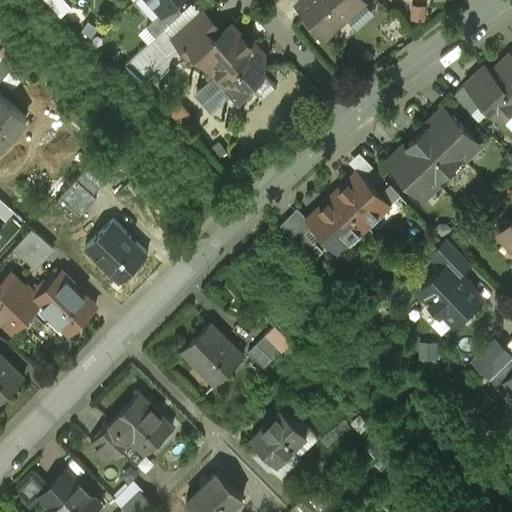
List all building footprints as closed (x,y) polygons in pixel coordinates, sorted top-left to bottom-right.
[(69,4),(65,0),(49,0),(60,12),(69,4)] [(143,0),(157,15),(170,3),(173,0),(143,0)] [(300,0),(297,4),(308,16),(312,13),(328,31),(362,0),(300,0)] [(170,3),(157,15),(144,26),(153,36),(178,13),(170,3)] [(201,9),(171,36),(189,56),(194,51),(219,29),(201,9)] [(231,23),(221,32),(219,29),(194,51),(223,85),(228,80),(253,81),(262,73),(262,62),(256,55),(258,53),(259,49),(253,43),(249,42),(231,23)] [(511,54),(511,53),(510,53),(491,71),(511,93),(511,54)] [(0,79),(12,66),(3,58),(0,61),(0,79)] [(511,93),(491,71),(486,65),(466,83),(465,84),(482,101),(500,120),(511,108),(511,93)] [(482,101),(465,84),(466,83),(465,82),(453,93),(471,112),(482,101)] [(0,92),(0,146),(27,117),(0,92)] [(479,142),(444,105),(387,160),(422,196),(479,142)] [(99,184),(82,169),(74,178),(91,193),(99,184)] [(389,204),(357,170),(334,192),(366,225),(389,204)] [(91,193),(74,178),(59,195),(79,213),(94,196),(91,193)] [(366,225),(334,192),(306,219),(338,252),(350,241),(352,244),(362,234),(360,232),(366,225)] [(511,217),(500,229),(511,240),(511,245),(511,246),(511,217)] [(112,218),(84,247),(118,280),(146,252),(112,218)] [(52,245),(31,226),(14,245),(35,264),(52,245)] [(305,233),(296,241),(305,249),(313,242),(305,233)] [(470,260),(446,235),(430,251),(443,265),(448,260),(459,271),(470,260)] [(443,265),(420,287),(431,299),(429,301),(440,312),(442,310),(453,321),(481,294),(459,271),(448,260),(443,265)] [(35,296),(33,298),(37,303),(67,332),(95,304),(61,270),(35,296)] [(10,271),(0,280),(0,317),(11,329),(37,303),(33,298),(35,296),(10,271)] [(209,323),(181,351),(215,385),(243,356),(209,323)] [(281,352),(265,336),(249,352),(265,368),(281,352)] [(0,399),(23,376),(0,353),(0,399)] [(511,354),(489,377),(504,393),(511,386),(510,386),(511,383),(511,354)] [(138,392),(110,420),(128,439),(144,454),(172,426),(138,392)] [(281,409),(252,438),(277,463),(306,434),(281,409)] [(128,439),(110,420),(90,440),(108,458),(119,447),(128,439)] [(144,454),(128,439),(119,447),(135,463),(144,454)] [(89,511),(100,502),(66,468),(48,486),(38,496),(39,497),(53,511),(89,511)] [(48,486),(31,469),(11,488),(29,506),(39,497),(38,496),(48,486)] [(217,472),(188,502),(197,511),(227,511),(242,497),(217,472)] [(138,490),(122,506),(123,507),(123,508),(126,511),(134,511),(147,500),(138,490)] [(306,494),(289,511),(290,511),(318,511),(321,510),(306,494)] [(147,500),(134,511),(151,511),(155,508),(147,500)]
